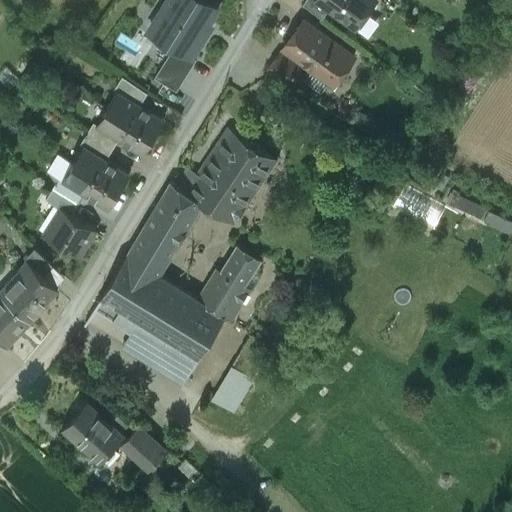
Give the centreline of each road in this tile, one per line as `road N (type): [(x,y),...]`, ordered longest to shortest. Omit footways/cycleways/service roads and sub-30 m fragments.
road 1 (residential): [(265,0),(66,325),(0,400)]
road 2 (track): [(273,511),(185,423)]
